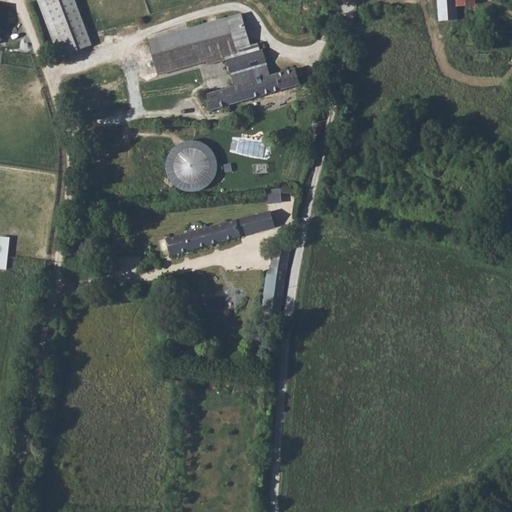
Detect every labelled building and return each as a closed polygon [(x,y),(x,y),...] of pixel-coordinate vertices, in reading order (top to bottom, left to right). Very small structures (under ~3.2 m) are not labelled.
[(35,0),(59,62),(93,48),(74,0),(35,0)] [(431,0),(432,8),(449,8),(448,0),(431,0)] [(432,8),(435,33),(452,31),(449,8),(432,8)] [(205,60),(206,65),(224,61),(237,58),(233,39),(239,38),(237,28),(223,31),(220,19),(147,38),(156,73),(205,60)] [(259,82),(253,55),(237,58),(224,61),(230,89),(197,97),(201,113),(288,90),(284,75),(259,82)] [(300,137),(309,139),(310,134),(312,123),(304,121),(300,137)] [(166,172),(170,180),(176,186),(183,190),(192,191),(200,189),(208,185),(214,178),(217,170),(217,161),(214,153),(209,146),(202,141),(194,139),(185,139),(177,142),(171,148),(166,155),(165,164),(166,172)] [(283,202),(281,188),(266,190),(268,204),(283,202)] [(237,224),(168,243),(172,259),(242,240),(241,237),(250,235),(250,237),(276,229),(274,222),(273,222),(273,221),(271,215),(237,224)] [(1,235),(0,242),(0,267),(8,268),(11,236),(1,235)] [(258,324),(276,325),(282,251),(268,250),(262,279),(261,279),(258,324)]
